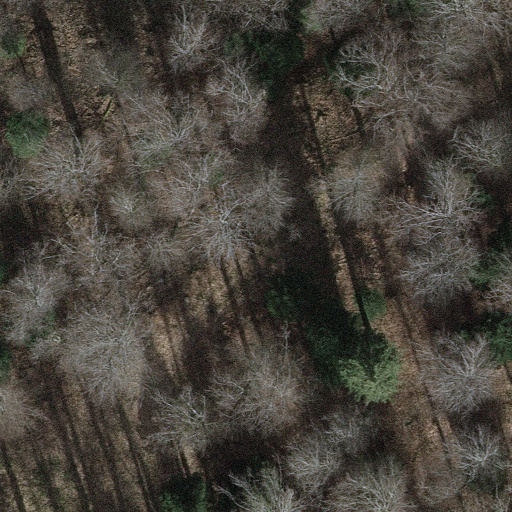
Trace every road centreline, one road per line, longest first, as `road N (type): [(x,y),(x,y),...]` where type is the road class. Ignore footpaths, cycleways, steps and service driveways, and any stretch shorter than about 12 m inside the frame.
road 1 (track): [(147,446),(163,360),(254,265),(511,62)]
road 2 (track): [(511,367),(343,390),(147,446),(0,464)]
